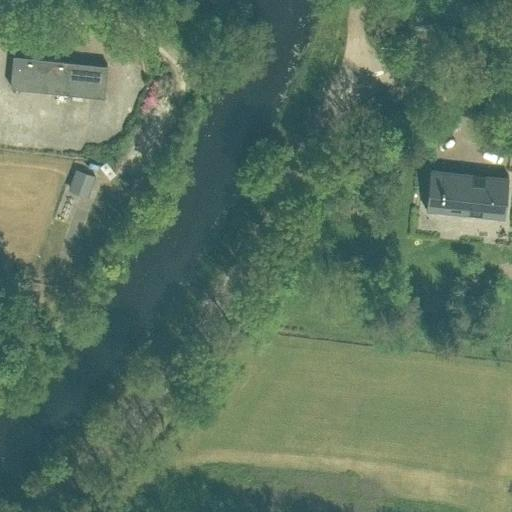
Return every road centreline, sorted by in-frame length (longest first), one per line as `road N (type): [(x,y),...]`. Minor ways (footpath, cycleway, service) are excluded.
road 1 (unclassified): [(38,511),(175,371),(255,247),(325,115)]
road 2 (track): [(79,19),(134,26),(169,55),(180,83),(141,191),(86,275),(0,365)]
